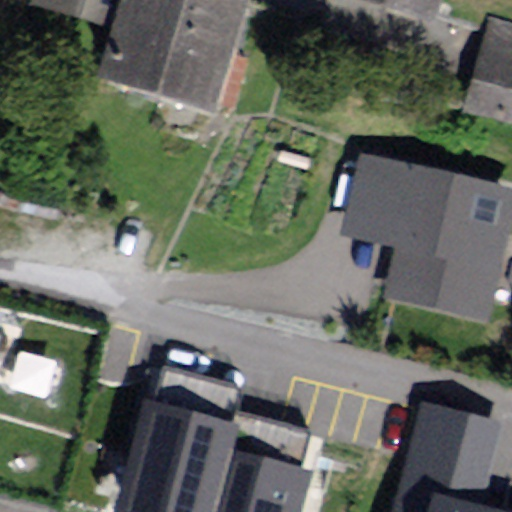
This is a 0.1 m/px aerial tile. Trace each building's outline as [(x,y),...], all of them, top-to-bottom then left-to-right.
[(242,8),(217,0),(22,0),(18,14),(90,37),(73,90),(203,131),(242,8)] [(344,0),(433,29),(442,0),(344,0)] [(511,20),(488,13),(461,114),(511,126),(511,20)] [(511,231),(511,192),(359,155),(340,238),(392,252),(383,299),(489,324),(511,231)] [(506,423),(420,400),(389,511),(484,511),(481,511),(506,423)] [(238,430),(143,402),(115,511),(217,511),(233,453),(238,430)] [(233,453),(217,511),(303,511),(312,477),(233,453)]
